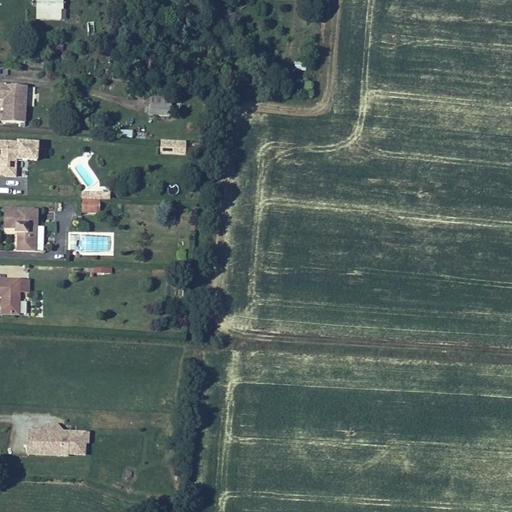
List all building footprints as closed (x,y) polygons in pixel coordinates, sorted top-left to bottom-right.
[(60,17),(60,8),(49,8),(49,17),(60,17)] [(93,21),(86,22),(88,35),(95,34),(93,21)] [(0,97),(4,98),(3,120),(25,121),(27,85),(0,83),(0,97)] [(149,92),(148,114),(170,115),(171,93),(149,92)] [(132,137),(132,130),(116,129),(116,136),(132,137)] [(17,140),(0,139),(0,175),(24,176),(24,159),(16,159),(17,140)] [(185,155),(186,140),(160,139),(159,154),(185,155)] [(168,185),(171,194),(179,192),(176,183),(168,185)] [(98,195),(82,194),(82,208),(101,208),(101,195),(98,195)] [(35,207),(3,206),(3,226),(17,226),(17,247),(35,247),(35,207)] [(23,278),(0,277),(0,294),(5,294),(5,315),(23,315),(23,278)] [(25,454),(86,458),(88,429),(27,425),(25,454)]
